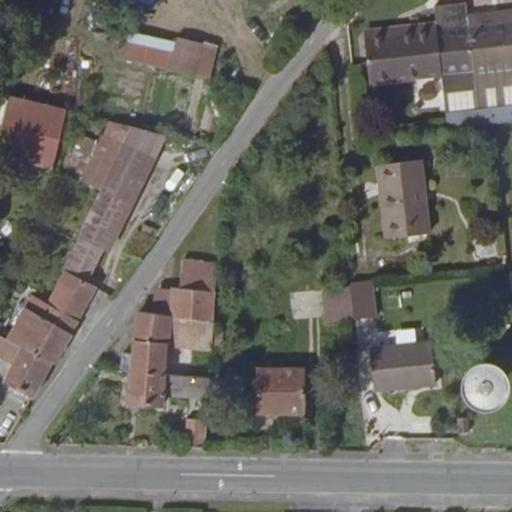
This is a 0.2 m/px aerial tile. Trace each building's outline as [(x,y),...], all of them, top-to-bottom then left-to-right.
[(490,102),(481,13),(468,14),(466,0),(459,0),(435,2),(437,19),(404,23),(405,30),(366,35),(371,80),(474,69),(478,104),(490,102)] [(511,9),(481,13),(490,102),(511,100),(511,9)] [(405,30),(404,23),(366,28),(366,35),(405,30)] [(175,65),(180,48),(128,34),(124,50),(175,65)] [(175,65),(202,72),(210,42),(184,34),(180,48),(175,65)] [(0,154),(54,170),(70,109),(12,93),(0,135),(0,154)] [(148,155),(161,130),(136,124),(126,144),(148,155)] [(127,200),(148,155),(126,144),(104,189),(127,200)] [(429,232),(421,156),(378,161),(386,236),(429,232)] [(43,312),(73,328),(96,285),(95,284),(99,276),(91,272),(94,266),(96,266),(109,238),(127,200),(104,189),(82,233),(80,232),(77,237),(82,240),(43,312)] [(133,270),(156,238),(139,231),(126,250),(136,255),(128,266),(133,270)] [(218,263),(219,248),(191,245),(189,260),(218,263)] [(139,315),(131,372),(166,377),(167,373),(170,343),(212,349),(218,263),(189,260),(184,260),(181,287),(175,286),(172,315),(155,312),(142,311),(139,315)] [(372,279),(351,281),(352,286),(354,318),(376,316),(372,279)] [(159,284),(155,312),(172,315),(175,286),(159,284)] [(354,318),(352,286),(324,288),(328,321),(354,318)] [(43,312),(37,309),(32,319),(38,321),(27,344),(54,360),(55,360),(73,328),(43,312)] [(54,360),(27,344),(1,331),(0,334),(0,346),(18,355),(5,381),(34,396),(54,360)] [(431,339),(369,345),(373,388),(435,381),(431,339)] [(186,375),(210,377),(211,356),(194,355),(194,360),(188,359),(186,375)] [(256,412),(305,412),(305,366),(257,367),(256,383),(256,412)] [(472,390),(476,393),(480,396),(485,397),(490,396),(494,393),(497,389),(499,385),(499,380),(497,375),(494,371),(490,369),(485,368),(480,369),(475,371),(472,375),(471,380),(471,385),(472,390)] [(166,377),(131,372),(127,402),(163,405),(164,391),(208,395),(210,377),(186,375),(167,373),(166,377)] [(465,413),(455,415),(456,428),(466,428),(465,413)] [(183,447),(205,448),(207,419),(186,417),(183,447)]
